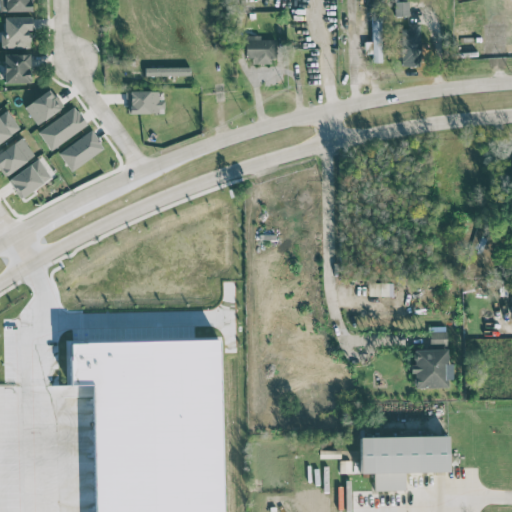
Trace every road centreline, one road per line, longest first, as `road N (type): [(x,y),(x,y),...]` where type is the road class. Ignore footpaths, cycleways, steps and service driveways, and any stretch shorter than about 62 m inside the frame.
road 1 (secondary): [(0,279),(98,225),(226,171),(325,141),(511,116)]
road 2 (secondary): [(511,81),(382,97),(259,127),(174,154),(100,190)]
road 3 (residential): [(57,0),(68,58),(137,171)]
road 4 (residential): [(205,0),(222,138)]
